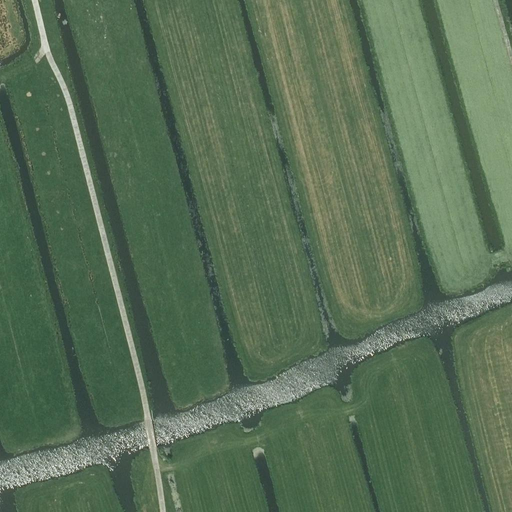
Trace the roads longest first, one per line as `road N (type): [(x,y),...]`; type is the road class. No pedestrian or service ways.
road 1 (track): [(161,511),(146,399),(69,96),(44,50),(34,0)]
road 2 (track): [(359,408),(156,470)]
